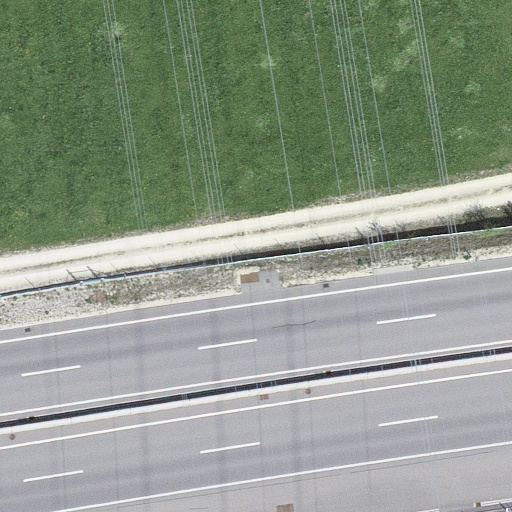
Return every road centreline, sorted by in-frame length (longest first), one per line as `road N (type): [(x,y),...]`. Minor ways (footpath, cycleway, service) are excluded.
road 1 (motorway): [(0,484),(511,406)]
road 2 (motorway): [(511,303),(0,377)]
